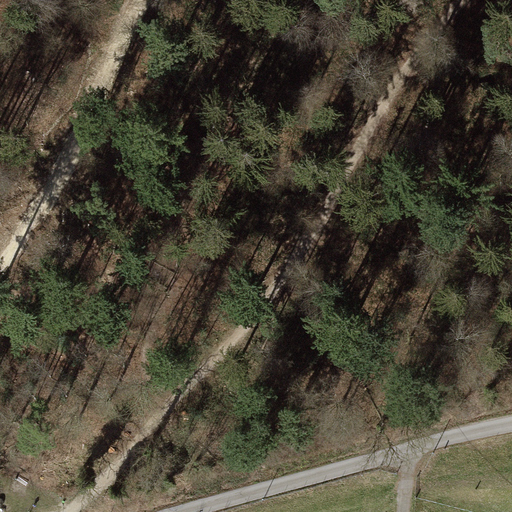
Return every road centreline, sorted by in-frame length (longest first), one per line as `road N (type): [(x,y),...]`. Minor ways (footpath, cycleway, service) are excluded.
road 1 (track): [(70,511),(263,300),(391,88),(466,0)]
road 2 (residential): [(178,511),(511,423)]
road 3 (track): [(139,0),(0,271)]
